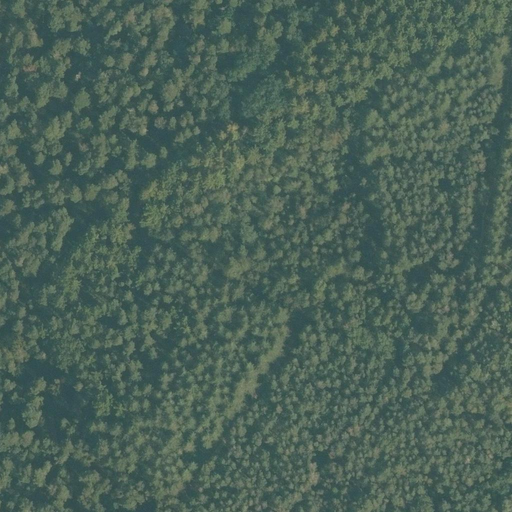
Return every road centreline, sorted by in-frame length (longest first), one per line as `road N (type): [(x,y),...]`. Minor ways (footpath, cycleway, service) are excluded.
road 1 (track): [(178,511),(256,400),(294,326),(158,251),(140,228),(142,204),(283,81),(350,0)]
road 2 (track): [(0,345),(42,393),(81,511)]
road 3 (track): [(290,322),(412,381)]
